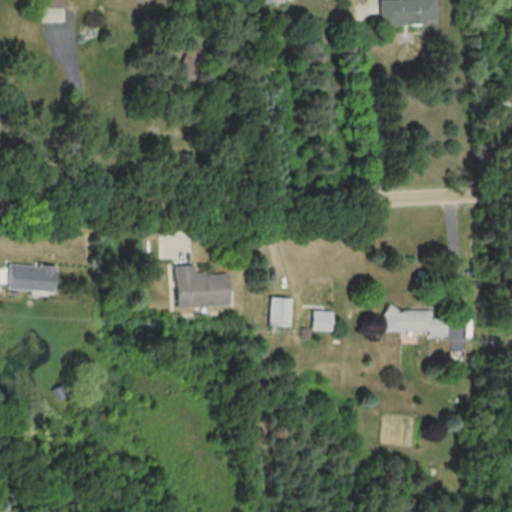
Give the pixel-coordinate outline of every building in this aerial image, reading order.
[(378,0),(435,0),(436,19),(424,19),(424,23),(379,24),(378,0)] [(53,290),(53,265),(7,263),(6,289),(53,290)] [(226,272),(193,273),(193,264),(173,265),(175,307),(227,304),(226,272)] [(267,325),(288,325),(289,297),(268,297),(267,325)] [(383,330),(426,330),(426,335),(444,335),(444,308),(383,308),(383,330)] [(310,330),(330,330),(331,310),(310,309),(310,330)]
